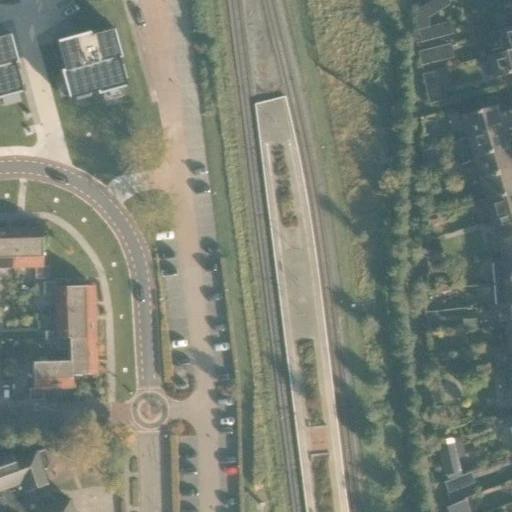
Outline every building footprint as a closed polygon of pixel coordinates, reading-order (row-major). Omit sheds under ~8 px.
[(427,5),(417,11),(418,30),(429,27),(427,5)] [(110,26),(50,43),(67,102),(126,86),(110,26)] [(511,26),(500,30),(499,28),(496,29),(497,33),(500,32),(505,51),(506,52),(511,50),(511,26)] [(433,28),(419,32),(422,42),(436,38),(433,28)] [(7,31),(0,33),(0,97),(23,91),(7,31)] [(422,52),(419,53),(422,67),(437,63),(434,50),(422,52)] [(511,50),(506,52),(505,51),(490,56),(489,53),(486,54),(487,58),(489,57),(494,74),(489,76),(490,79),(505,75),(508,85),(511,83),(511,50)] [(430,104),(447,100),(440,70),(423,74),(430,104)] [(473,113),(463,116),(464,119),(469,137),(511,124),(511,111),(505,113),(500,114),(500,113),(498,106),(473,113)] [(511,124),(469,137),(475,158),(510,148),(507,140),(511,139),(511,124)] [(511,156),(510,148),(475,158),(481,178),(511,169),(511,156)] [(511,169),(481,178),(481,181),(486,198),(486,199),(511,191),(511,169)] [(511,191),(486,199),(487,202),(492,220),(511,214),(511,191)] [(511,214),(492,220),(497,238),(499,241),(501,252),(511,249),(511,214)] [(429,225),(438,225),(438,215),(429,215),(429,225)] [(39,228),(14,229),(15,267),(33,266),(33,279),(46,279),(45,266),(40,266),(39,228)] [(0,266),(15,267),(14,229),(0,229),(0,266)] [(511,249),(501,252),(502,261),(498,261),(493,262),(494,283),(504,282),(504,283),(511,282),(511,249)] [(54,313),(93,311),(92,286),(54,288),(54,282),(41,283),(42,295),(54,295),(54,313)] [(504,282),(494,283),(496,307),(506,306),(506,305),(511,304),(511,282),(504,283),(504,282)] [(43,345),(56,344),(55,339),(94,338),(93,311),(54,313),(55,331),(42,332),(43,345)] [(478,330),(478,318),(463,319),(464,331),(478,330)] [(69,361),(69,362),(69,376),(95,375),(94,338),(55,339),(56,344),(56,351),(69,350),(69,361)] [(70,388),(69,376),(69,362),(31,363),(32,390),(27,390),(27,402),(41,401),(41,389),(70,388)] [(511,389),(503,390),(504,404),(511,403),(511,369),(511,370),(511,372),(511,381),(511,389)] [(446,426),(445,406),(436,406),(437,426),(446,426)] [(446,476),(462,472),(455,444),(439,448),(446,476)] [(48,464),(43,449),(12,460),(8,450),(0,453),(0,511),(75,511),(70,508),(68,499),(53,502),(53,498),(46,494),(32,497),(31,491),(45,485),(40,472),(45,470),(48,464)] [(448,483),(446,483),(450,494),(451,494),(461,490),(456,479),(448,483)]
